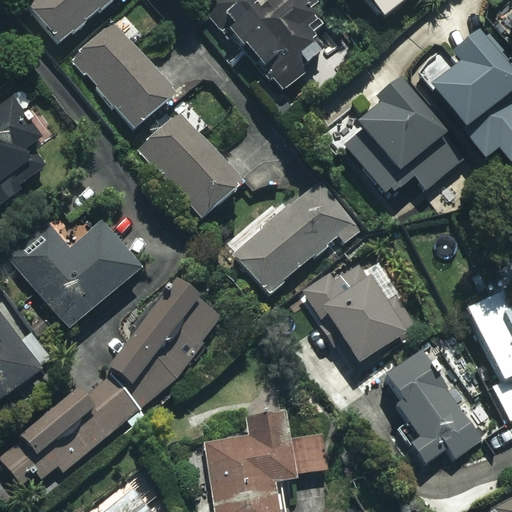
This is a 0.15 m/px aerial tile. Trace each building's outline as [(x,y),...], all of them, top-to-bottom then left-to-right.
[(109,0),(31,0),(21,10),(54,48),(109,0)] [(320,53),(306,36),(323,23),(303,0),(279,0),(259,18),(243,0),(216,0),(204,10),(276,96),(305,72),(302,69),(320,53)] [(411,0),(358,0),(379,26),(411,0)] [(168,101),(108,24),(66,57),(126,134),(168,101)] [(511,25),(499,36),(511,50),(511,25)] [(477,165),(494,152),(507,168),(511,164),(511,111),(504,102),(511,95),(511,84),(475,39),(445,63),(452,72),(421,96),(477,165)] [(371,105),(378,113),(336,149),(380,201),(407,178),(422,196),(460,163),(394,85),(371,105)] [(219,92),(195,112),(213,133),(237,113),(219,92)] [(8,103),(0,109),(0,200),(53,161),(8,103)] [(235,187),(176,117),(137,149),(197,220),(235,187)] [(353,225),(318,183),(231,255),(266,297),(353,225)] [(6,262),(65,333),(136,275),(97,228),(67,252),(47,229),(6,262)] [(357,270),(332,286),(327,277),(302,294),(350,368),(400,336),(357,270)] [(172,286),(101,376),(144,409),(179,378),(215,320),(172,286)] [(511,289),(462,316),(497,382),(487,387),(508,427),(511,424),(511,289)] [(0,403),(40,375),(0,317),(0,403)] [(405,451),(419,470),(441,453),(449,465),(481,442),(418,357),(395,373),(394,372),(380,382),(399,407),(391,413),(414,444),(405,451)] [(120,394),(116,398),(102,381),(0,459),(0,475),(14,493),(35,477),(39,483),(56,470),(60,476),(138,415),(126,400),(125,401),(120,394)] [(245,422),(247,441),(202,447),(210,511),(273,511),(270,489),(294,485),(285,416),(245,422)] [(324,448),(299,450),(302,478),(326,476),(324,448)] [(511,511),(511,491),(511,492),(511,493),(511,501),(495,511),(494,511),(511,511)] [(145,511),(131,493),(108,511),(101,502),(88,511),(145,511)]
